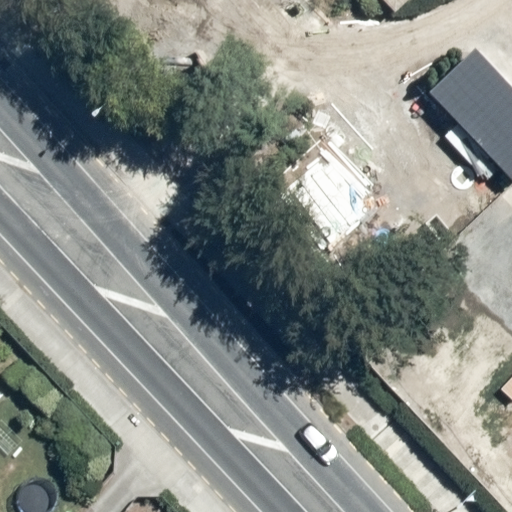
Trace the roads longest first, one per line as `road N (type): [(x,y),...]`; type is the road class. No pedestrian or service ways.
road 1 (secondary): [(0,103),(379,511)]
road 2 (secondary): [(278,511),(0,214)]
